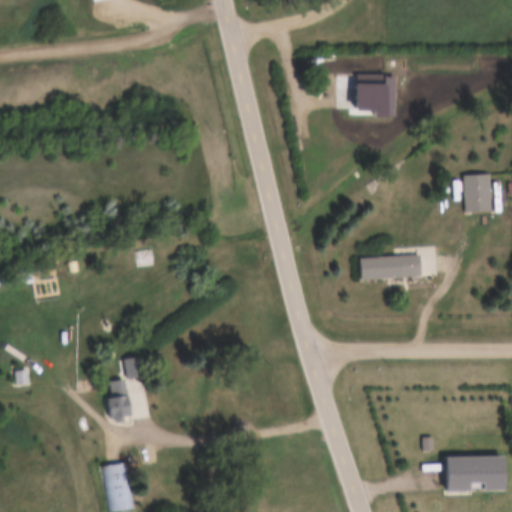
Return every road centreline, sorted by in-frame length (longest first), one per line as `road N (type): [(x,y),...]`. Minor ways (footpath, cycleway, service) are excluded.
road 1 (tertiary): [(224,0),(296,301),(361,511)]
road 2 (residential): [(511,345),(310,347)]
